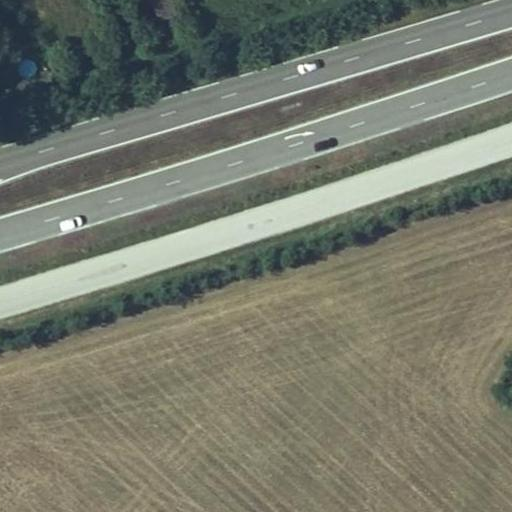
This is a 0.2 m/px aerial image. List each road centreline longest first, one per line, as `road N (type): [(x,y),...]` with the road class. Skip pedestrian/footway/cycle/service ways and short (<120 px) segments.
road 1 (unclassified): [(511,128),(0,295)]
road 2 (primary): [(0,232),(295,151),(511,75)]
road 3 (primary): [(511,11),(0,167)]
